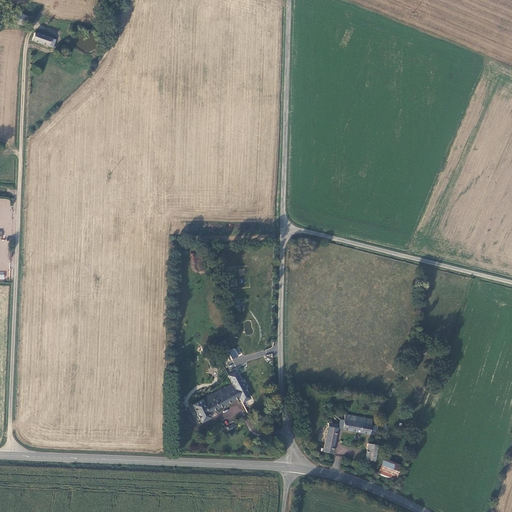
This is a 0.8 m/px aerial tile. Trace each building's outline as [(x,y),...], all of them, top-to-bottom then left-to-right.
[(27,18),(17,14),(14,24),(24,27),(27,18)] [(50,46),(51,44),(53,37),(36,32),(34,40),(50,46)] [(238,269),(239,276),(246,275),(245,268),(238,269)] [(238,347),(228,352),(232,360),(242,355),(238,347)] [(233,384),(193,405),(202,422),(212,418),(210,413),(240,398),(243,402),(250,398),(237,371),(229,375),(233,384)] [(372,419),(345,414),(344,420),(341,419),(339,428),(376,434),(378,426),(371,424),(372,419)] [(329,423),(324,451),(333,453),(338,425),(329,423)] [(377,445),(368,443),(365,459),(374,461),(377,445)] [(400,467),(383,460),(380,469),(396,476),(400,467)]
